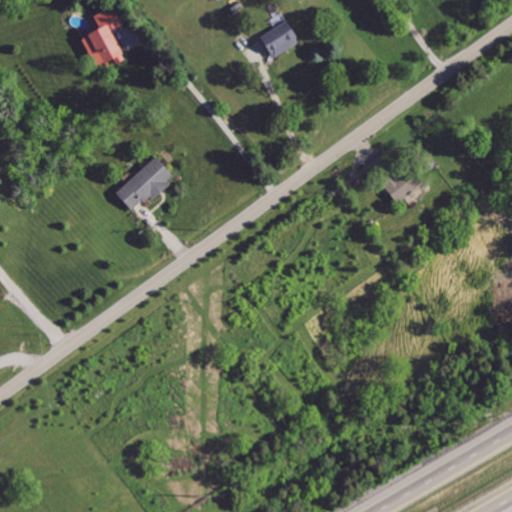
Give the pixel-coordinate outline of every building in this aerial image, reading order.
[(108,28),(88,40),(101,62),(109,57),(115,67),(133,57),(117,31),(130,24),(118,5),(100,16),(108,28)] [(300,42),(288,21),(257,38),(270,60),(300,42)] [(120,191),(136,213),(174,184),(172,181),(179,176),(165,157),(120,191)] [(0,190),(9,184),(0,171),(0,190)] [(399,203),(418,185),(405,171),(386,190),(399,203)]
